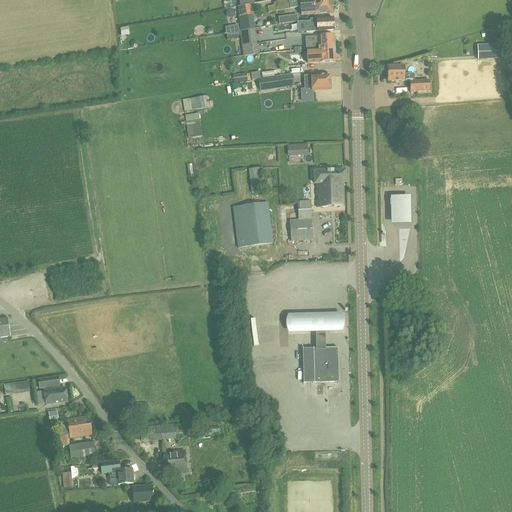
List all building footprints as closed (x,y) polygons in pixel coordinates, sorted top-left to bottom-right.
[(289,1),(276,3),(278,11),(290,9),(289,1)] [(308,6),(300,7),(301,15),(315,14),(332,13),(332,4),(308,6)] [(248,5),(239,7),(241,17),(250,16),(248,5)] [(280,25),(286,24),(298,22),(297,15),(279,17),(280,25)] [(305,32),(334,31),(333,21),(304,22),(305,32)] [(128,28),(120,29),(121,37),(129,35),(128,28)] [(239,31),(241,46),(256,44),(254,29),(239,31)] [(335,49),(334,36),(318,37),(318,42),(315,43),(316,49),(319,49),(319,50),(335,49)] [(295,53),(300,53),(301,53),(300,48),(310,47),(310,48),(311,48),(311,43),(300,43),(300,48),(294,48),(295,53)] [(256,44),(241,46),(243,57),(258,55),(256,44)] [(477,45),(477,59),(503,59),(502,44),(477,45)] [(316,49),(314,49),(314,63),(319,62),(336,61),(335,49),(319,50),(319,49),(316,49)] [(410,81),(410,92),(429,91),(429,81),(415,81),(414,74),(405,74),(404,67),(388,68),(388,81),(395,81),(395,82),(405,81),(410,81)] [(292,75),(276,77),(277,88),(294,85),(292,75)] [(311,76),(304,76),(305,89),(312,89),(330,89),(330,76),(319,76),(319,75),(314,75),(314,76),(311,76)] [(312,93),(301,94),(301,102),(313,102),(312,93)] [(205,97),(191,99),(192,110),(207,108),(205,97)] [(198,114),(185,116),(187,131),(191,130),(193,138),(202,136),(198,114)] [(288,145),(289,156),(307,155),(306,144),(288,145)] [(248,169),(251,193),(263,192),(260,168),(248,169)] [(344,182),(346,182),(345,171),(314,172),(314,184),(316,184),(317,207),(345,206),(344,182)] [(411,193),(391,193),(391,222),(401,221),(411,221),(411,193)] [(297,201),(298,220),(312,219),(311,201),(297,201)] [(233,207),(238,248),(270,244),(265,203),(233,207)] [(312,219),(298,220),(289,220),(291,241),(313,240),(312,219)] [(7,318),(0,319),(0,337),(10,336),(7,318)] [(302,348),(303,384),(304,384),(304,383),(308,383),(314,383),(314,384),(314,383),(338,383),(338,384),(338,377),(337,348),(337,349),(314,349),(314,348),(313,348),(313,349),(308,349),(303,349),(303,348),(302,348)] [(38,380),(39,389),(44,388),(45,391),(44,391),(46,405),(67,402),(65,388),(58,389),(58,386),(59,386),(58,377),(38,380)] [(29,392),(28,382),(3,385),(5,396),(29,392)] [(67,419),(70,438),(92,435),(89,416),(67,419)] [(168,427),(154,428),(155,440),(162,439),(162,435),(169,435),(168,427)] [(61,446),(69,445),(68,436),(63,437),(60,437),(61,446)] [(69,445),(71,460),(95,457),(93,442),(69,445)] [(163,453),(165,473),(187,471),(185,450),(163,453)] [(121,484),(133,483),(132,470),(119,471),(117,471),(117,478),(120,478),(121,484)] [(63,474),(63,489),(71,488),(70,473),(63,474)] [(134,503),(153,501),(152,486),(133,488),(134,503)]
